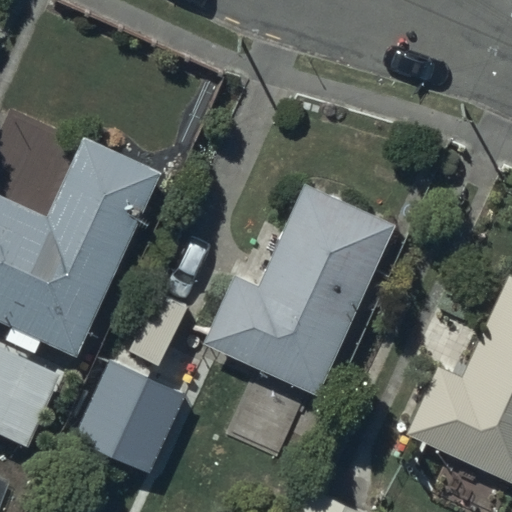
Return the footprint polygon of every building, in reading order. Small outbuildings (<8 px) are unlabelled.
[(47,200),(0,178),(0,307),(11,313),(5,326),(33,339),(40,324),(76,341),(161,154),(84,119),(47,200)] [(234,259),(201,327),(312,380),(395,210),(305,166),(276,226),(264,221),(244,263),(234,259)] [(435,347),(403,417),(511,467),(511,259),(508,257),(461,358),(435,347)] [(58,358),(0,331),(0,419),(25,431),(58,358)] [(183,381),(109,347),(72,426),(146,461),(183,381)] [(304,475),(287,511),(385,511),(304,475)]
